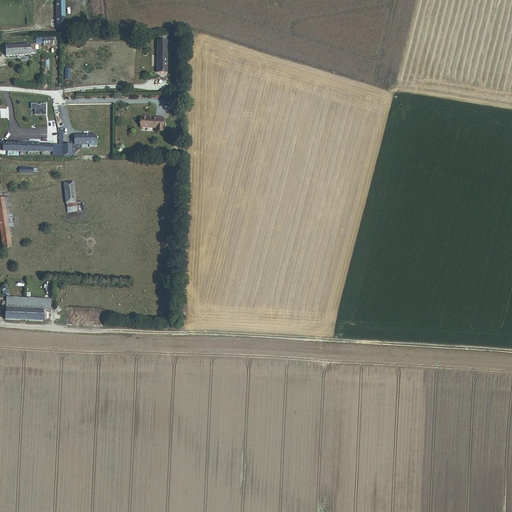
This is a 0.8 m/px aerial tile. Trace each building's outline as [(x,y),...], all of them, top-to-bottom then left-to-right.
[(56,0),(57,32),(65,32),(63,0),(56,0)] [(44,46),(54,45),(53,38),(43,38),(44,46)] [(157,72),(167,73),(168,40),(157,40),(157,72)] [(31,55),(30,50),(30,45),(5,46),(5,53),(6,56),(31,55)] [(179,85),(170,85),(170,94),(179,94),(179,85)] [(38,104),(31,104),(31,109),(35,109),(35,115),(46,115),(46,104),(40,104),(40,105),(38,105),(38,104)] [(156,128),(163,128),(163,118),(152,117),(151,119),(141,118),(141,127),(156,128)] [(94,135),(74,135),(74,144),(64,144),(64,154),(72,154),(72,153),(76,153),(81,148),(81,144),(88,144),(88,146),(94,146),(94,135)] [(40,143),(3,143),(3,151),(8,151),(8,155),(17,155),(17,151),(40,151),(40,143)] [(66,204),(76,203),(74,182),(64,183),(66,204)] [(6,214),(10,213),(8,199),(0,199),(0,228),(3,249),(11,248),(8,228),(6,214)] [(67,213),(83,211),(82,202),(76,203),(66,204),(67,213)] [(43,310),(50,311),(50,300),(6,297),(6,302),(3,302),(2,309),(5,309),(5,320),(43,322),(43,310)] [(103,326),(104,310),(67,308),(66,324),(103,326)]
